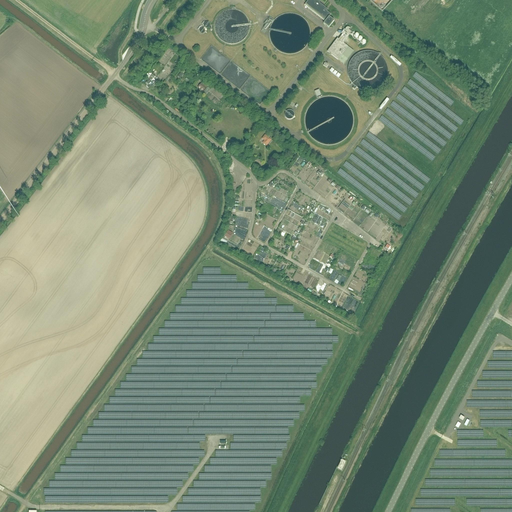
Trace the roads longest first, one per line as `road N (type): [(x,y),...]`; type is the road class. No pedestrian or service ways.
road 1 (track): [(124,83),(214,160),(223,212),(206,251),(23,503)]
road 2 (tertiary): [(388,511),(511,277)]
road 3 (unclassified): [(143,24),(122,64),(0,221)]
road 4 (track): [(15,0),(114,75)]
